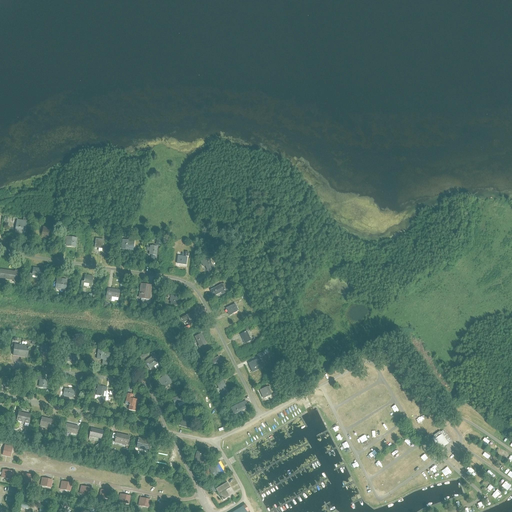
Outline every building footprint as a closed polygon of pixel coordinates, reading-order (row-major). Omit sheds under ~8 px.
[(17,220),(15,227),(19,228),(19,230),(25,231),(27,222),(28,219),(23,218),(23,221),(17,220)] [(41,238),(48,239),(49,229),(43,228),(41,238)] [(68,246),(76,247),(77,239),(65,237),(65,240),(69,241),(68,246)] [(96,239),(95,248),(99,248),(98,251),(102,251),(102,247),(103,240),(96,239)] [(124,240),(123,246),(122,246),(121,249),(133,251),(134,242),(124,240)] [(149,254),(150,255),(156,256),(157,247),(150,246),(150,249),(151,249),(151,251),(150,250),(149,254)] [(207,269),(208,272),(213,269),(208,258),(202,261),(206,270),(207,269)] [(33,268),(32,273),(32,274),(30,274),(29,277),(32,278),(32,275),(40,277),(41,270),(33,268)] [(13,282),(16,283),(18,273),(0,270),(0,278),(14,280),(13,282)] [(83,286),(88,286),(88,287),(91,287),(93,277),(84,276),(84,282),(81,282),(80,287),(83,287),(83,286)] [(55,288),(65,290),(66,280),(57,279),(55,288)] [(142,294),(141,299),(141,301),(145,301),(145,299),(150,300),(151,292),(147,292),(148,285),(141,284),(139,294),(142,294)] [(222,294),(225,293),(221,284),(210,290),(213,296),(221,292),(222,294)] [(107,293),(105,300),(110,300),(111,297),(118,298),(119,291),(111,290),(110,293),(107,293)] [(237,303),(225,309),(229,317),(232,315),(238,311),(235,305),(237,304),(237,303)] [(194,318),(198,316),(195,311),(181,318),(182,321),(187,318),(190,325),(196,322),(194,318)] [(241,334),(245,343),(251,341),(246,332),(241,334)] [(195,337),(200,348),(206,344),(201,334),(195,337)] [(40,352),(50,353),(51,345),(41,343),(40,352)] [(12,355),(18,356),(18,354),(27,356),(28,346),(14,344),(12,355)] [(112,355),(113,351),(98,349),(96,359),(102,360),(102,364),(107,365),(109,354),(112,355)] [(148,350),(141,355),(144,359),(151,354),(148,350)] [(156,361),(158,359),(155,354),(145,362),(146,364),(149,369),(158,364),(156,361)] [(217,364),(221,362),(218,356),(212,359),(212,358),(209,360),(212,366),(216,364),(217,364)] [(248,363),(252,372),(263,367),(259,359),(248,363)] [(158,380),(164,389),(172,383),(166,374),(158,380)] [(39,380),(39,382),(40,383),(39,387),(45,388),(46,380),(43,380),(43,377),(37,376),(37,379),(39,380)] [(3,385),(4,386),(12,387),(13,381),(4,379),(3,385)] [(223,381),(216,384),(218,387),(220,386),(220,387),(219,388),(221,392),(222,396),(229,394),(223,381)] [(97,386),(96,395),(104,397),(106,387),(101,386),(101,387),(97,386)] [(270,386),(267,387),(262,390),(262,389),(260,391),(261,394),(263,394),(264,398),(272,394),(269,389),(271,388),(270,386)] [(64,389),(63,395),(72,397),(74,391),(64,389)] [(129,410),(136,411),(138,400),(132,399),(133,395),(128,394),(127,401),(126,401),(125,404),(129,405),(130,406),(129,410)] [(172,400),(174,405),(184,401),(181,395),(173,399),(171,396),(169,397),(170,401),(172,400)] [(243,405),(247,403),(246,401),(230,408),(233,415),(238,412),(237,412),(242,409),(242,410),(245,408),(243,405)] [(374,410),(377,414),(384,410),(382,406),(374,410)] [(17,420),(29,423),(31,415),(19,412),(17,420)] [(330,422),(332,421),(334,425),(337,423),(333,415),(328,418),(330,422)] [(49,430),(52,431),(53,425),(50,424),(51,420),(42,418),(40,426),(50,428),(49,430)] [(183,425),(189,426),(190,420),(182,418),(181,424),(183,424),(183,425)] [(64,431),(77,434),(78,427),(66,424),(64,431)] [(89,436),(101,439),(103,431),(91,428),(89,436)] [(434,437),(431,439),(439,450),(442,448),(442,447),(448,442),(448,443),(452,441),(444,430),(441,432),(440,431),(434,436),(434,437)] [(115,440),(123,442),(123,444),(127,445),(129,436),(116,434),(115,440)] [(146,450),(149,451),(151,445),(148,444),(148,440),(138,438),(137,446),(147,448),(146,450)] [(2,455),(10,457),(12,449),(11,449),(12,447),(4,445),(2,455)] [(199,468),(202,468),(205,455),(200,454),(200,453),(197,452),(194,462),(200,464),(199,468)] [(212,464),(208,466),(215,479),(218,477),(217,475),(221,473),(216,464),(213,466),(212,464)] [(431,475),(436,473),(432,466),(427,469),(431,475)] [(468,475),(473,469),(470,466),(464,471),(468,475)] [(1,477),(11,480),(13,472),(5,470),(5,471),(3,470),(1,477)] [(21,481),(31,483),(32,475),(24,474),(22,474),(21,481)] [(40,486),(50,488),(52,480),(44,478),(44,479),(42,478),(40,486)] [(60,489),(70,491),(72,484),(64,482),(62,482),(60,489)] [(225,489),(230,487),(227,483),(216,490),(223,501),(230,497),(225,489)] [(80,494),(89,496),(91,488),(83,486),(83,487),(81,487),(80,494)] [(499,487),(494,492),(496,496),(502,491),(499,487)] [(99,497),(109,499),(111,492),(103,490),(103,491),(101,490),(99,497)] [(489,503),(493,500),(488,494),(484,497),(489,503)] [(119,502),(129,504),(130,496),(122,495),(120,495),(119,502)] [(138,506),(148,508),(150,500),(142,498),(142,499),(140,498),(138,506)] [(158,510),(166,511),(167,511),(169,504),(161,503),(159,503),(158,510)]
